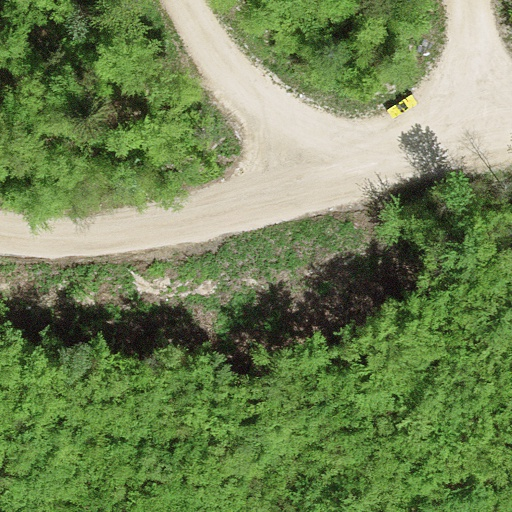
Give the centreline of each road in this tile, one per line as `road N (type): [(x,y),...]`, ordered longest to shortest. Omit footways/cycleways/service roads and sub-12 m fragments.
road 1 (track): [(0,235),(185,227),(248,204),(306,142)]
road 2 (track): [(511,121),(381,147),(306,142)]
road 3 (track): [(306,142),(272,122),(221,70),(176,0)]
road 4 (track): [(479,0),(508,121)]
